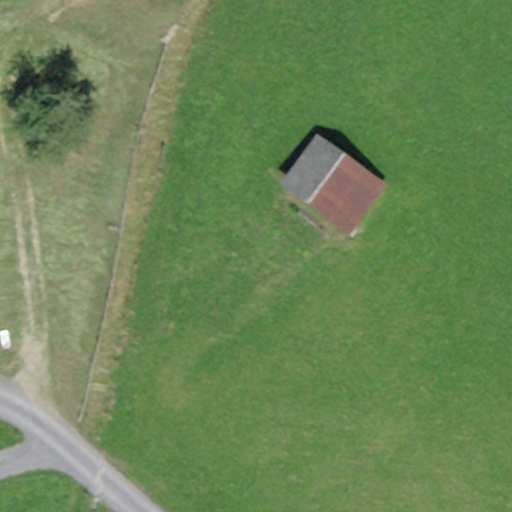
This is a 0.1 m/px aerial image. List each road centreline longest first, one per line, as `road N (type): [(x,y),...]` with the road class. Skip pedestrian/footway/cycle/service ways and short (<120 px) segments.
road 1 (track): [(40,425),(8,94),(15,51),(70,0)]
road 2 (unclassified): [(0,401),(68,445),(139,511)]
